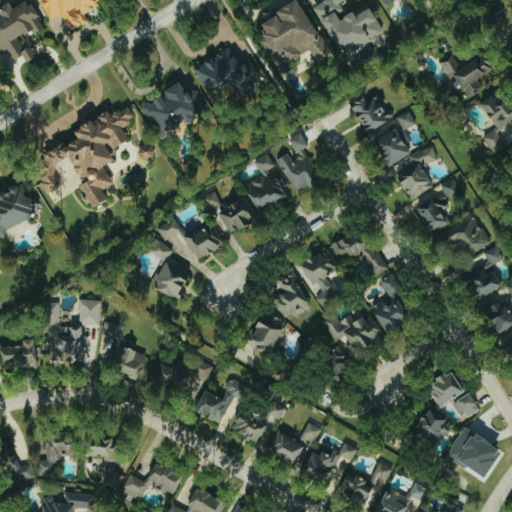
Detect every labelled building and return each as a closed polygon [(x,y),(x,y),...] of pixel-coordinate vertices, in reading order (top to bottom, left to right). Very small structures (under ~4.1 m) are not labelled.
[(0,19),(0,56),(11,51),(16,62),(25,57),(29,64),(39,59),(34,48),(26,52),(20,40),(45,28),(31,0),(14,0),(16,4),(0,11),(4,18),(0,19)] [(109,6),(105,0),(38,0),(51,21),(62,15),(69,28),(109,6)] [(332,57),(301,0),(279,12),(281,16),(265,25),(270,36),(263,40),(277,67),(311,49),(319,64),(332,57)] [(326,0),(315,7),(344,56),(385,32),(372,10),(359,18),(355,12),(348,17),(341,5),(348,0),(326,0)] [(197,66),(209,97),(231,88),(235,98),(267,85),(257,59),(240,66),(234,51),(197,66)] [(463,69),(453,54),(440,62),(453,82),(459,79),(470,96),(484,87),(479,80),(495,70),(485,54),(463,69)] [(354,102),(366,132),(393,121),(381,91),(354,102)] [(495,155),(509,147),(499,130),(511,121),(511,96),(511,94),(499,102),(495,96),(484,102),(499,128),(485,136),(495,155)] [(43,156),(49,168),(37,174),(48,196),(63,188),(53,169),(72,159),(80,175),(70,180),(74,189),(82,185),(94,210),(110,202),(104,191),(115,186),(106,167),(118,162),(112,152),(131,142),(124,127),(136,121),(130,108),(112,116),(111,114),(77,131),(81,141),(67,148),(66,145),(43,156)] [(417,124),(412,111),(399,117),(405,130),(417,124)] [(390,165),(413,155),(401,129),(379,139),(390,165)] [(291,140),(298,153),(310,147),(303,133),(291,140)] [(154,161),(157,149),(143,146),(141,158),(154,161)] [(411,198),(435,190),(426,165),(440,160),(435,147),(411,155),(416,168),(402,173),(411,198)] [(279,160),(299,194),(322,180),(306,152),(293,160),(289,154),(279,160)] [(247,186),(261,211),(289,195),(279,176),(276,178),(272,170),(277,167),(269,154),(256,162),(264,176),(247,186)] [(462,192),(456,179),(442,184),(447,195),(423,205),(434,231),(451,224),(445,209),(451,207),(447,198),(462,192)] [(39,221),(32,198),(29,199),(25,186),(0,192),(0,199),(0,201),(0,200),(0,237),(8,235),(6,230),(39,221)] [(211,210),(222,206),(217,192),(206,196),(211,210)] [(232,232),(259,218),(248,197),(221,211),(232,232)] [(449,231),(464,259),(492,244),(477,216),(449,231)] [(159,228),(166,241),(183,230),(176,218),(159,228)] [(200,259),(226,245),(214,223),(188,237),(200,259)] [(377,276),(390,269),(372,239),(364,244),(357,232),(333,246),(341,259),(352,253),(355,259),(364,253),(377,276)] [(175,249),(157,239),(150,250),(168,261),(175,249)] [(505,286),(494,265),(505,259),(498,246),(486,252),(491,263),(468,275),(481,299),(505,286)] [(340,270),(330,250),(302,263),(313,286),(319,283),(324,293),(317,297),(322,307),(339,299),(328,276),(340,270)] [(153,285),(179,300),(193,276),(167,261),(153,285)] [(275,297),(285,320),(312,308),(296,273),(279,280),(285,292),(275,297)] [(373,307),(389,333),(416,316),(391,275),(381,281),(391,296),(373,307)] [(52,361),(88,358),(85,327),(104,325),(102,299),(79,301),(82,326),(63,328),(60,302),(46,304),(52,361)] [(511,327),(511,308),(507,299),(487,310),(500,334),(511,327)] [(270,356),(289,325),(268,312),(249,344),(270,356)] [(349,335),(360,352),(386,337),(374,317),(368,321),(365,317),(356,322),(352,316),(341,322),(337,315),(324,322),(336,342),(349,335)] [(122,340),(126,327),(107,322),(104,335),(122,340)] [(25,340),(25,346),(3,347),(4,363),(20,362),(21,368),(39,367),(37,339),(25,340)] [(141,377),(148,355),(115,344),(108,367),(141,377)] [(346,383),(350,355),(332,352),(327,380),(346,383)] [(214,366),(197,359),(193,369),(178,362),(175,369),(162,363),(157,375),(191,391),(200,395),(214,366)] [(432,393),(442,408),(467,391),(453,371),(438,381),(441,387),(432,393)] [(206,390),(197,411),(225,423),(241,384),(231,380),(223,397),(206,390)] [(464,421),(483,410),(473,393),(453,405),(464,421)] [(288,409),(275,402),(268,414),(282,421),(288,409)] [(271,419),(243,408),(236,424),(243,426),(239,435),(261,444),(271,419)] [(445,426),(449,422),(434,408),(418,425),(438,444),(450,431),(445,426)] [(323,429),(310,423),(301,440),(314,446),(323,429)] [(487,479),(504,450),(479,435),(478,435),(466,428),(449,456),(487,479)] [(42,477),(58,474),(56,463),(64,461),(64,458),(78,455),(74,431),(46,436),(51,460),(40,462),(42,477)] [(307,446),(280,431),(269,450),(296,466),(307,446)] [(105,463),(119,463),(120,438),(103,438),(103,446),(92,445),(92,456),(105,456),(105,463)] [(315,452),(305,472),(329,484),(342,458),(352,463),(360,449),(344,441),(336,457),(325,451),(323,456),(315,452)] [(33,463),(22,467),(14,447),(0,451),(0,470),(10,466),(17,485),(38,477),(33,463)] [(130,474),(123,492),(144,501),(151,484),(177,495),(186,472),(159,462),(151,483),(130,474)] [(371,482),(350,472),(341,491),(367,504),(369,500),(377,503),(393,468),(381,462),(371,482)] [(406,511),(414,497),(423,502),(429,489),(417,483),(407,500),(389,491),(377,511),(406,511)] [(223,511),(228,501),(198,488),(190,507),(203,511),(223,511)] [(97,495),(66,493),(65,503),(56,502),(56,498),(45,497),(44,511),(73,511),(74,508),(96,510),(97,495)]
